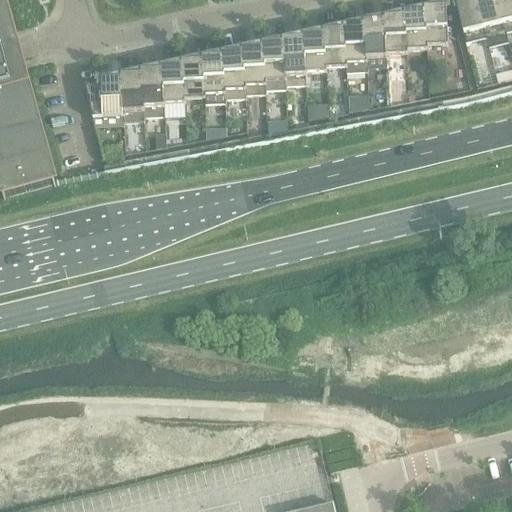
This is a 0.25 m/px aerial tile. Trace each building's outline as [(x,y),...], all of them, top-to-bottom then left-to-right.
[(2,0),(0,0),(0,188),(4,202),(6,202),(5,200),(53,187),(54,188),(56,188),(23,72),(22,72),(17,54),(12,34),(2,0)] [(496,0),(482,0),(476,2),(486,41),(489,51),(509,46),(506,36),(496,0)] [(511,0),(496,0),(506,36),(511,34),(511,0)] [(476,2),(456,7),(456,9),(457,9),(457,11),(466,47),(486,41),(476,2)] [(428,49),(448,48),(446,11),(436,11),(424,12),(425,15),(427,49),(428,49)] [(416,15),(404,16),(404,20),(405,20),(407,53),(428,52),(428,49),(427,49),(425,15),(416,16),(416,15)] [(396,20),(384,21),(384,24),(385,24),(386,58),(387,58),(408,57),(407,53),(405,20),(404,20),(396,20)] [(386,62),(387,62),(387,58),(386,58),(385,24),(384,24),(376,25),(376,24),(364,25),(364,29),(366,73),(368,72),(387,72),(386,62)] [(356,29),(344,30),(344,33),(346,71),(346,77),(368,76),(368,72),(366,73),(364,29),(356,29)] [(335,34),(323,34),(323,38),(325,38),(326,71),(327,71),(346,71),(344,33),(335,34)] [(315,38),(303,38),(303,42),(305,42),(306,76),(327,75),(327,71),(326,71),(325,38),(323,38),(315,38)] [(286,84),(285,84),(286,91),(306,90),(306,80),(307,79),(306,76),(305,42),(303,42),(295,43),(295,42),(283,43),(283,47),(284,47),(286,84)] [(275,47),(263,48),(263,51),(264,51),(265,73),(266,85),(266,89),(266,95),(286,94),(286,91),(285,84),(286,84),(284,47),(283,47),(275,47)] [(266,89),(266,85),(265,73),(264,51),(263,51),(255,52),(243,52),(243,56),(244,56),(246,100),(266,99),(266,95),(266,89)] [(234,56),(222,57),(222,60),(224,60),(225,104),(226,104),(246,103),(246,100),(244,56),(243,56),(234,56)] [(214,60),(202,61),(202,65),(203,65),(205,102),(205,109),(226,108),(226,104),(225,104),(224,60),(222,60),(214,61),(214,60)] [(194,65),(182,66),(182,69),(183,69),(184,103),(185,103),(205,102),(203,65),(202,65),(194,65)] [(174,70),(162,70),(162,74),(163,74),(164,107),(165,107),(185,107),(185,103),(184,103),(183,69),(182,69),(174,70)] [(164,111),(165,111),(165,107),(164,107),(163,74),(162,74),(154,74),(141,74),(142,78),(144,122),(145,122),(165,121),(164,111)] [(133,78),(121,79),(121,83),(122,83),(124,120),(125,127),(145,126),(145,122),(144,122),(142,78),(133,79),(133,78)] [(101,87),(86,88),(86,89),(93,121),(124,120),(122,83),(121,83),(113,83),(101,84),(101,87)] [(511,96),(510,89),(489,95),(492,104),(511,98),(511,96)] [(489,95),(469,100),(471,110),(492,104),(489,95)] [(469,100),(443,105),(445,115),(471,110),(469,100)] [(443,105),(422,109),(424,119),(445,115),(443,105)] [(422,109),(401,113),(402,123),(424,119),(422,109)] [(401,113),(379,117),(381,127),(402,123),(401,113)] [(379,117),(358,121),(360,131),(381,127),(379,117)] [(358,121),(337,125),(339,135),(360,131),(358,121)] [(337,125),(316,129),(317,139),(339,135),(337,125)] [(316,129),(294,133),(296,143),(317,139),(316,129)] [(294,133),(273,137),(275,147),(296,143),(294,133)] [(273,137),(252,141),(254,151),(275,147),(273,137)] [(166,138),(157,138),(158,151),(166,151),(166,138)] [(252,141),(231,145),(233,155),(254,151),(252,141)] [(231,145),(210,149),(211,159),(233,155),(231,145)] [(210,149),(188,153),(190,163),(211,159),(210,149)] [(188,153),(167,157),(169,167),(190,163),(188,153)] [(167,157),(146,161),(148,171),(169,167),(167,157)] [(146,161),(125,165),(126,175),(148,171),(146,161)] [(125,165),(103,169),(105,179),(126,175),(125,165)]
